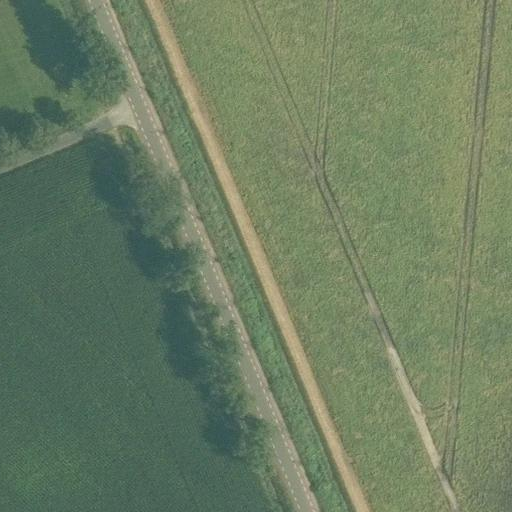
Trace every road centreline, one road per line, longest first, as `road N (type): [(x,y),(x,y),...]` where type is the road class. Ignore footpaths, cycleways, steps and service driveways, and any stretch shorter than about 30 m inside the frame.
road 1 (tertiary): [(307,511),(94,0)]
road 2 (unknown): [(136,101),(0,158)]
